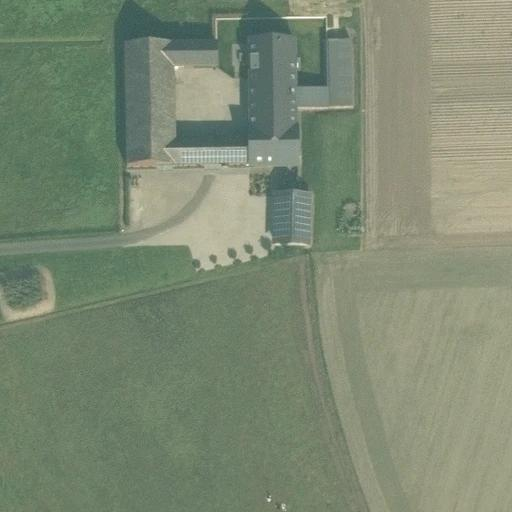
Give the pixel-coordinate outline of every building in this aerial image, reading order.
[(311,45),(233,46),(233,71),(249,71),(249,83),(249,104),(267,104),(267,113),(295,113),(313,112),(311,45)] [(329,45),(311,45),(313,112),(329,112),(329,45)] [(353,45),(329,45),(329,112),(353,112),(353,45)] [(173,46),(125,46),(127,170),(175,169),(175,147),(173,71),(173,46)] [(233,46),(173,46),(173,71),(233,71),(233,46)] [(249,71),(233,71),(233,83),(249,83),(249,71)] [(295,113),(267,113),(267,104),(249,104),(249,130),(248,130),(248,145),(249,167),(296,167),(297,130),(295,130),(295,113)] [(248,145),(175,147),(175,169),(249,167),(248,145)] [(308,201),(276,200),(275,248),(307,248),(308,201)]
